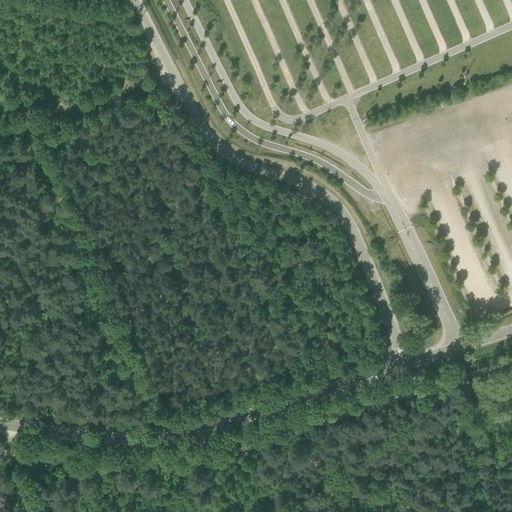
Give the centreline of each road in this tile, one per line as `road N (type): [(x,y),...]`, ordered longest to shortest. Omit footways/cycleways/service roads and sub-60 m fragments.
road 1 (unclassified): [(404,364),(338,207),(304,183),(237,161),(211,140),(135,0)]
road 2 (tertiary): [(0,424),(124,439),(193,432),(404,364)]
road 3 (track): [(0,133),(174,76)]
